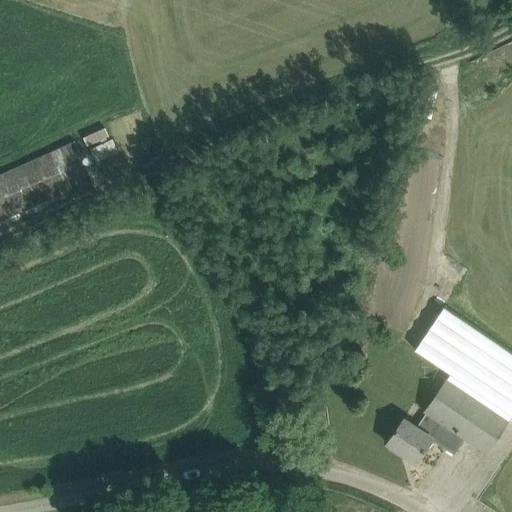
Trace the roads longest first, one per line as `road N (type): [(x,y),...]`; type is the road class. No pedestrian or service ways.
road 1 (track): [(0,238),(511,26)]
road 2 (unclassified): [(0,510),(252,467),(323,470),(386,486),(430,511)]
